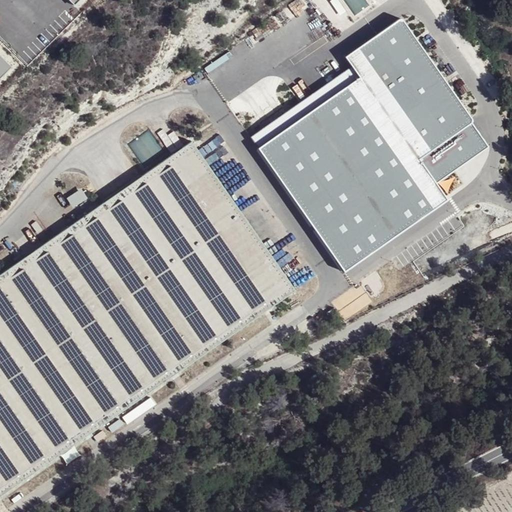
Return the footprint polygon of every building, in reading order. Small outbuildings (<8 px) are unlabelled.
[(339,92),(258,148),(344,271),(446,200),(432,180),(480,147),(466,128),(476,122),(402,16),(344,56),(352,66),(331,81),(339,92)] [(0,55),(0,79),(12,67),(0,55)] [(251,137),(258,148),(339,92),(331,81),(251,137)] [(0,496),(296,290),(192,142),(0,275),(0,496)] [(71,206),(87,199),(82,188),(66,196),(71,206)] [(337,313),(334,308),(326,313),(328,318),(337,313)] [(150,397),(123,417),(128,424),(155,404),(150,397)] [(121,419),(108,427),(112,433),(125,425),(121,419)] [(103,430),(93,437),(97,442),(106,436),(103,430)]
